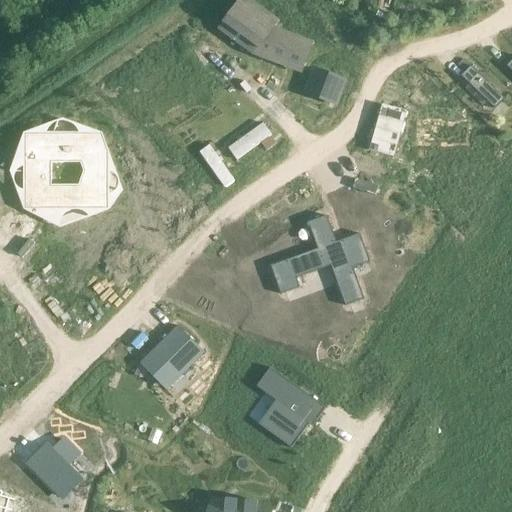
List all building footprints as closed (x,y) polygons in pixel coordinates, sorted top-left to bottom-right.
[(241,0),(223,24),(237,34),(233,40),(230,38),(229,39),(252,56),(269,62),(270,61),(268,61),(270,57),(302,70),(312,44),(313,44),(314,43),(278,29),(277,31),(271,26),(276,20),(274,19),(273,21),(266,12),(264,10),(264,11),(265,12),(263,14),(256,4),(255,3),(254,4),(255,5),(254,6),(248,0),(241,0)] [(471,67),(461,77),(495,110),(505,100),(471,67)] [(308,84),(303,94),(305,95),(305,94),(335,105),(341,91),(346,80),(344,79),(343,80),(314,69),(308,84)] [(420,73),(402,91),(422,111),(440,92),(420,73)] [(470,120),(416,120),(416,147),(470,147),(470,120)] [(391,126),(374,143),(383,152),(399,134),(391,126)] [(18,152),(18,153),(24,163),(24,210),(108,210),(108,153),(101,134),(24,134),(24,152),(18,152)] [(371,195),(359,179),(352,184),(364,200),(371,195)] [(352,184),(345,189),(356,205),(364,200),(352,184)] [(337,243),(327,216),(308,223),(318,250),(271,267),(281,295),(300,288),(296,279),(331,266),(346,307),(364,300),(353,269),(370,263),(360,234),(337,243)] [(203,354),(177,328),(149,356),(175,382),(203,354)] [(120,349),(128,358),(140,347),(131,338),(120,349)] [(269,370),(257,387),(276,401),(259,425),(292,449),(313,419),(316,422),(325,410),(326,409),(270,368),(269,370)] [(47,446),(30,464),(64,498),(81,480),(47,446)] [(0,511),(4,511),(8,499),(11,500),(11,499),(0,495),(0,492),(0,491),(0,490),(0,511)] [(210,503),(209,511),(269,511),(270,509),(210,503)]
